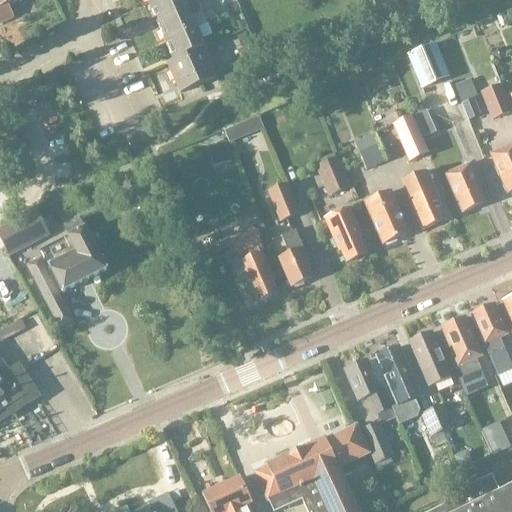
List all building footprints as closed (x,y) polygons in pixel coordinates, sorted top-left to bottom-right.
[(0,0),(0,24),(12,18),(7,7),(21,0),(0,0)] [(159,0),(147,6),(155,24),(198,5),(195,0),(191,0),(183,4),(181,0),(159,0)] [(428,0),(402,0),(394,4),(399,13),(408,9),(428,0)] [(155,24),(163,44),(195,30),(190,18),(201,13),(198,5),(155,24)] [(163,44),(171,62),(185,56),(203,48),(203,49),(215,44),(211,36),(200,41),(195,30),(163,44)] [(420,91),(448,79),(433,45),(406,57),(420,91)] [(216,79),(203,49),(203,48),(185,56),(198,87),(216,79)] [(171,62),(166,64),(179,95),(198,87),(185,56),(171,62)] [(511,115),(500,87),(479,95),(491,123),(511,115)] [(472,88),(455,94),(460,105),(477,98),(472,88)] [(390,127),(407,164),(428,155),(411,117),(390,127)] [(253,118),(220,129),(224,141),(257,131),(253,118)] [(460,122),(447,126),(453,144),(465,140),(460,122)] [(375,136),(353,146),(364,173),(386,163),(375,136)] [(211,163),(223,161),(221,144),(208,145),(211,163)] [(511,146),(490,156),(507,195),(511,192),(511,146)] [(350,190),(337,158),(314,168),(327,199),(350,190)] [(461,215),(484,205),(476,189),(479,187),(469,165),(444,176),(461,215)] [(138,167),(122,175),(128,187),(144,179),(138,167)] [(403,187),(422,232),(445,222),(438,205),(440,205),(428,176),(403,187)] [(299,217),(286,186),(266,194),(279,225),(299,217)] [(364,205),(368,216),(382,247),(384,246),(385,248),(395,244),(394,242),(408,235),(390,194),(364,205)] [(324,221),(338,253),(340,252),(345,265),(367,256),(359,239),(361,238),(349,210),(324,221)] [(34,213),(0,230),(0,242),(8,257),(47,237),(34,213)] [(70,322),(55,295),(59,293),(60,295),(104,272),(82,231),(81,232),(75,222),(61,229),(67,239),(38,254),(46,269),(43,271),(38,262),(26,268),(58,329),(70,322)] [(237,260),(229,263),(238,282),(245,279),(257,304),(277,295),(272,283),(273,282),(260,252),(262,252),(253,231),(229,242),(237,260)] [(310,266),(303,250),(294,232),(280,238),(288,256),(278,261),(290,289),(313,279),(308,267),(310,266)] [(511,298),(502,303),(511,327),(511,332),(511,333),(511,335),(511,298)] [(506,336),(494,307),(471,317),(498,378),(511,371),(511,370),(498,340),(506,336)] [(464,320),(441,330),(462,378),(463,379),(466,378),(479,372),(471,353),(477,350),(464,320)] [(0,347),(4,350),(17,330),(3,321),(0,325),(0,347)] [(450,379),(430,334),(407,344),(427,389),(450,379)] [(398,348),(375,358),(397,408),(391,411),(398,428),(416,420),(418,414),(404,381),(411,378),(398,348)] [(40,375),(41,361),(27,360),(27,375),(40,375)] [(379,393),(365,362),(343,372),(357,403),(365,399),(374,418),(391,411),(382,391),(379,393)] [(0,408),(2,407),(9,418),(38,400),(18,368),(7,374),(7,373),(4,375),(1,370),(0,370),(0,408)] [(442,406),(430,412),(444,445),(446,444),(441,432),(452,428),(442,406)] [(429,439),(430,439),(435,449),(444,445),(430,412),(419,417),(429,439)] [(359,434),(374,467),(376,472),(391,465),(389,460),(392,458),(377,425),(359,434)] [(354,511),(340,480),(349,475),(345,466),(366,456),(354,429),(323,444),(322,442),(264,469),(265,470),(254,475),(267,503),(271,511),(279,511),(301,502),(305,511),(354,511)] [(501,438),(488,445),(493,456),(507,450),(501,438)] [(458,499),(431,511),(511,511),(511,484),(498,492),(490,476),(455,494),(458,499)] [(201,497),(207,511),(249,511),(247,507),(250,506),(238,480),(201,497)] [(174,511),(171,505),(180,501),(175,492),(146,506),(148,510),(145,511),(124,511),(121,511),(174,511)]
